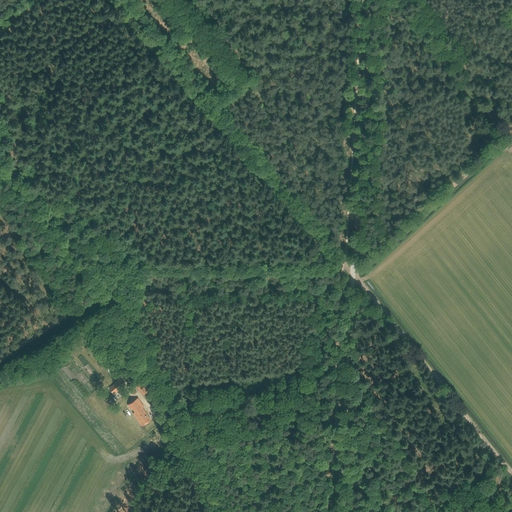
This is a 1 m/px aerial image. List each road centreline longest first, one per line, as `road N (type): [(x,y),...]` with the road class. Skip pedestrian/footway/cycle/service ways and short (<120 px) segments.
road 1 (unclassified): [(343,511),(372,0)]
road 2 (track): [(351,355),(434,499),(500,457),(353,274)]
road 3 (track): [(353,274),(117,0)]
road 4 (track): [(226,511),(103,292)]
road 5 (track): [(511,131),(353,274)]
road 6 (track): [(103,292),(0,159)]
road 7 (track): [(103,292),(0,363)]
